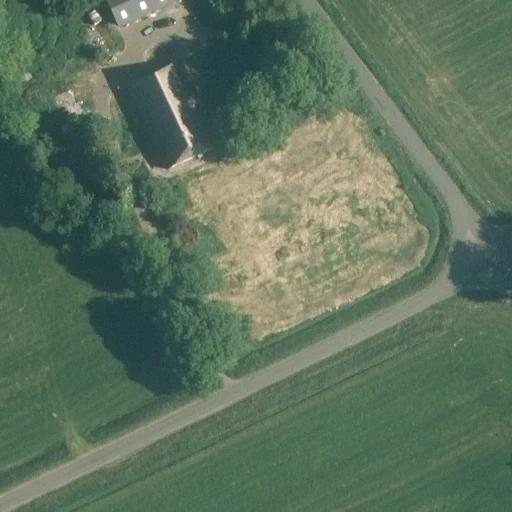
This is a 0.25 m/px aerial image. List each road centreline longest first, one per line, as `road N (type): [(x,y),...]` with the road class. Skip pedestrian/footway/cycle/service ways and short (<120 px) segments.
road 1 (unclassified): [(0,504),(434,295)]
road 2 (unclassified): [(458,206),(305,0)]
